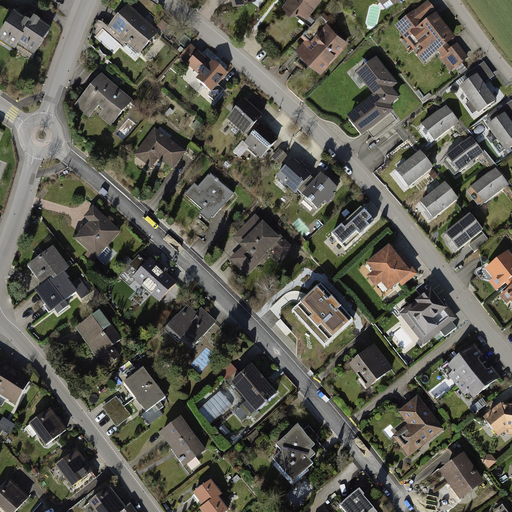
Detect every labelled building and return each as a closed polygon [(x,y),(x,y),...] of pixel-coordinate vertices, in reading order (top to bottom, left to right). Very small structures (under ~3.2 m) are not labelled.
[(286,0),(284,3),(290,12),(302,10),(306,13),(315,2),(316,2),(317,0),(286,0)] [(398,29),(426,67),(440,56),(453,74),(471,60),(429,5),(398,29)] [(109,28),(140,56),(159,33),(128,6),(109,28)] [(302,50),(321,68),(345,42),(326,25),(327,23),(327,19),(321,14),(303,33),(311,41),(302,50)] [(0,41),(0,43),(14,53),(18,48),(31,28),(15,18),(0,41)] [(18,48),(34,58),(51,33),(35,22),(31,28),(18,48)] [(199,51),(191,45),(179,58),(187,65),(199,51)] [(200,77),(212,63),(200,51),(187,66),(200,77)] [(375,58),(356,73),(374,94),(346,117),(362,137),(395,111),(390,105),(399,98),(391,88),(396,83),(375,58)] [(212,93),(213,94),(219,87),(229,75),(213,62),(212,63),(200,77),(197,80),(212,93)] [(464,91),(483,116),(499,103),(481,78),(464,91)] [(113,129),(134,105),(103,79),(77,109),(91,121),(96,115),(113,129)] [(212,93),(208,97),(215,103),(224,91),(219,87),(213,94),(212,93)] [(229,122),(247,138),(264,119),(246,103),(229,122)] [(433,146),(458,126),(445,110),(420,130),(433,146)] [(491,129),(510,154),(511,152),(511,122),(508,117),(491,129)] [(246,145),(263,161),(278,144),(261,129),(246,145)] [(174,172),(186,156),(157,133),(137,158),(153,170),(160,161),(174,172)] [(459,177),(483,157),(470,141),(446,161),(459,177)] [(280,151),(273,160),(281,167),(289,159),(280,151)] [(407,192),(431,172),(418,156),(394,176),(407,192)] [(278,179),(297,196),(314,176),(308,171),(310,168),(304,163),(302,165),(295,159),(278,179)] [(484,210),(508,191),(495,175),(471,194),(484,210)] [(200,216),(210,224),(234,197),(212,177),(200,190),(196,186),(186,198),(203,212),(200,216)] [(304,199),(318,212),(337,192),(323,178),(304,199)] [(432,225),(457,205),(443,189),(419,209),(432,225)] [(76,243),(98,261),(121,234),(95,211),(86,221),(91,226),(76,243)] [(362,212),(332,238),(345,253),(375,227),(362,212)] [(230,262),(246,278),(272,252),(281,261),(290,252),(256,218),(234,240),(243,249),(230,262)] [(458,255),(482,235),(469,219),(445,239),(458,255)] [(416,275),(392,247),(363,272),(387,300),(416,275)] [(54,251),(29,270),(45,290),(62,276),(69,270),(54,251)] [(493,285),(501,295),(511,287),(511,261),(509,257),(490,272),(497,281),(493,285)] [(134,281),(160,305),(177,286),(151,262),(134,281)] [(320,326),(341,306),(311,275),(290,296),(320,326)] [(45,290),(37,295),(53,315),(78,296),(62,276),(45,290)] [(511,287),(501,295),(509,306),(511,304),(511,287)] [(403,316),(424,344),(454,321),(433,294),(403,316)] [(189,308),(168,333),(181,344),(184,340),(195,349),(216,324),(201,311),(197,316),(189,308)] [(113,350),(122,344),(101,315),(77,332),(104,370),(119,359),(113,350)] [(445,366),(471,400),(496,381),(470,347),(445,366)] [(375,350),(352,369),(368,390),(392,371),(375,350)] [(0,393),(17,404),(29,385),(0,366),(0,393)] [(234,386),(258,414),(277,398),(252,370),(234,386)] [(127,386),(137,400),(156,386),(145,372),(127,386)] [(156,386),(137,400),(148,415),(167,400),(156,386)] [(104,410),(118,429),(131,420),(117,401),(104,410)] [(396,439),(411,459),(445,433),(420,401),(401,415),(410,427),(396,439)] [(506,430),(509,431),(511,434),(511,407),(498,406),(481,420),(497,438),(506,430)] [(31,427),(47,448),(66,433),(49,412),(31,427)] [(162,436),(186,468),(205,454),(182,422),(162,436)] [(280,446),(286,453),(277,461),(296,483),(316,466),(312,462),(318,457),(314,452),(318,448),(301,428),(280,446)] [(58,469),(75,490),(93,476),(76,454),(58,469)] [(493,454),(485,461),(490,467),(498,461),(493,454)] [(444,474),(464,503),(483,490),(464,461),(444,474)] [(0,494),(0,505),(7,511),(20,511),(29,502),(9,484),(0,494)] [(212,484),(195,497),(205,510),(220,499),(222,497),(212,484)] [(92,505),(97,511),(126,511),(111,491),(92,505)] [(342,509),(345,511),(377,511),(361,493),(342,509)] [(205,510),(202,511),(229,511),(220,499),(205,510)]
